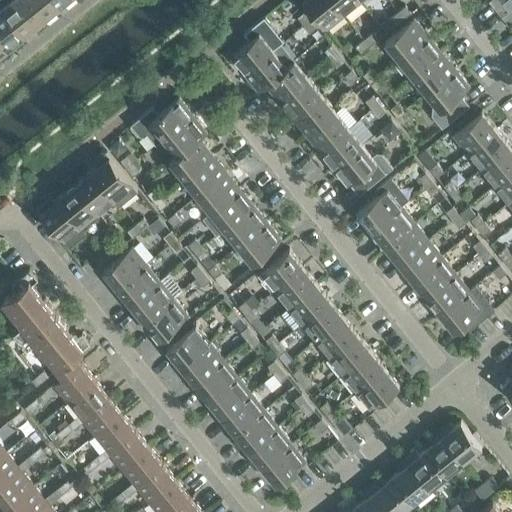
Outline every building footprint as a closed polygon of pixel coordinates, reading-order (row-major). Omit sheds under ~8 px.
[(21,37),(26,33),(0,0),(0,35),(12,50),(24,40),(21,37)] [(0,0),(26,33),(31,29),(33,32),(45,22),(27,0),(0,0)] [(55,10),(60,6),(54,0),(27,0),(45,22),(57,13),(55,10)] [(304,0),(327,28),(345,14),(333,0),(304,0)] [(362,0),(361,0),(333,0),(345,14),(362,0)] [(503,2),(496,8),(502,16),(509,10),(503,2)] [(406,5),(398,11),(404,18),(412,11),(406,5)] [(305,23),(311,18),(305,10),(298,15),(305,23)] [(404,18),(398,11),(390,17),(396,24),(404,18)] [(250,39),(231,54),(245,72),(274,48),(285,40),(265,15),(244,32),(250,39)] [(415,16),(386,40),(400,57),(429,34),(415,16)] [(311,18),(305,23),(311,31),(318,26),(311,18)] [(364,38),(370,45),(378,38),(372,32),(364,38)] [(429,34),(400,57),(413,74),(443,51),(429,34)] [(0,59),(12,50),(0,35),(0,59)] [(370,45),(364,38),(356,45),(362,51),(370,45)] [(332,57),(339,51),(332,43),(325,49),(332,57)] [(288,65),(287,64),(274,48),(245,72),(259,89),(267,83),(266,83),(288,65)] [(339,51),(332,57),(338,65),(345,59),(339,51)] [(443,51),(413,74),(427,91),(456,67),(443,51)] [(280,99),(309,76),(295,58),(287,64),(288,65),(266,83),(267,83),(280,99)] [(457,67),(427,91),(437,103),(433,106),(432,114),(443,126),(470,104),(461,93),(471,85),(457,67)] [(359,76),(352,68),(345,74),(352,82),(359,76)] [(370,81),(377,76),(371,68),(364,73),(370,81)] [(293,116),(323,92),(309,76),(280,99),(293,116)] [(384,84),(377,76),(370,81),(377,89),(384,84)] [(307,133),(336,109),(323,92),(293,116),(307,133)] [(373,107),(379,102),(373,94),(366,99),(373,107)] [(180,96),(159,112),(154,105),(132,123),(141,134),(145,135),(148,132),(157,143),(165,137),(194,113),(180,96)] [(397,115),(404,109),(398,101),(391,107),(397,115)] [(379,102),(373,107),(379,115),(386,110),(379,102)] [(320,150),(350,126),(336,109),(307,133),(320,150)] [(411,117),(404,109),(397,115),(404,123),(411,117)] [(468,151),(497,127),(483,109),(454,133),(468,151)] [(200,136),(201,137),(208,131),(194,113),(165,137),(178,153),(178,154),(200,136)] [(381,128),(388,137),(391,137),(401,130),(393,119),(381,128)] [(334,166),(363,143),(350,126),(320,150),(334,166)] [(481,167),(511,144),(497,127),(468,151),(481,167)] [(184,176),(214,153),(201,137),(200,136),(178,154),(178,153),(170,159),(184,176)] [(377,152),(373,155),(363,143),(334,166),(348,184),(351,182),(360,193),(394,166),(383,152),(377,152)] [(495,184),(511,170),(511,145),(511,144),(481,167),(495,184)] [(419,153),(431,167),(437,175),(444,170),(437,162),(438,161),(426,147),(419,153)] [(98,165),(93,169),(117,199),(116,199),(120,204),(138,190),(106,150),(96,159),(96,163),(98,165)] [(128,166),(135,161),(128,153),(122,158),(128,166)] [(198,193),(227,169),(214,153),(184,176),(198,193)] [(141,169),(135,161),(128,166),(134,175),(141,169)] [(93,169),(76,183),(100,212),(116,199),(117,199),(93,169)] [(212,210),(241,186),(227,169),(198,193),(212,210)] [(509,201),(511,198),(511,170),(495,184),(509,201)] [(426,185),(432,179),(426,171),(419,177),(426,185)] [(373,228),(402,204),(410,197),(392,175),(377,188),(380,192),(359,210),(373,228)] [(432,179),(426,185),(432,193),(439,187),(432,179)] [(451,192),(458,187),(451,179),(444,184),(451,192)] [(100,212),(76,183),(59,196),(83,226),(100,212)] [(210,209),(202,215),(216,233),(225,226),(225,227),(255,203),(241,186),(212,210),(210,209)] [(155,200),(162,195),(155,187),(149,192),(155,200)] [(464,195),(458,187),(451,192),(457,200),(464,195)] [(168,203),(162,195),(155,200),(162,208),(168,203)] [(82,226),(83,226),(59,196),(53,201),(49,197),(38,206),(70,246),(87,232),(82,226)] [(239,244),(268,220),(255,203),(225,227),(239,244)] [(386,244),(416,221),(402,204),(373,228),(386,244)] [(460,213),(466,221),(477,212),(470,204),(460,213)] [(453,218),(460,213),(453,205),(446,210),(453,218)] [(169,217),(176,225),(182,220),(176,212),(169,217)] [(478,226),(485,220),(478,212),(471,218),(478,226)] [(460,213),(453,218),(459,226),(466,221),(460,213)] [(144,216),(136,223),(142,230),(150,223),(144,216)] [(148,225),(154,232),(164,223),(159,217),(148,225)] [(268,220),(239,244),(253,261),(282,237),(268,220)] [(491,228),(485,220),(478,226),(484,234),(491,228)] [(400,261),(429,237),(416,221),(386,244),(400,261)] [(142,230),(136,223),(128,229),(134,236),(142,230)] [(170,243),(177,238),(171,230),(164,235),(170,243)] [(196,250),(203,245),(196,237),(189,242),(196,250)] [(429,237),(400,261),(413,278),(443,254),(429,237)] [(177,238),(170,243),(177,251),(184,246),(177,238)] [(480,252),(487,246),(480,238),(474,244),(480,252)] [(111,243),(103,250),(108,257),(116,250),(111,243)] [(133,244),(104,268),(118,286),(147,262),(133,244)] [(203,245),(196,250),(209,267),(216,262),(203,245)] [(487,246),(480,252),(487,260),(493,254),(487,246)] [(505,259),(511,253),(506,246),(499,251),(505,259)] [(290,247),(261,271),(275,289),(305,265),(290,247)] [(108,257),(103,250),(95,256),(100,263),(108,257)] [(443,254),(413,278),(427,295),(456,271),(443,254)] [(147,262),(118,286),(132,302),(161,278),(147,262)] [(209,267),(216,275),(223,270),(216,262),(209,267)] [(204,271),(198,263),(191,269),(197,277),(204,271)] [(507,271),(500,263),(494,269),(500,277),(507,271)] [(305,265),(275,289),(289,305),(318,282),(305,265)] [(14,333),(21,341),(57,312),(33,282),(39,277),(31,267),(12,282),(17,288),(2,300),(23,326),(14,333)] [(204,271),(197,277),(204,285),(211,279),(204,271)] [(456,271),(427,295),(441,311),(470,288),(456,271)] [(161,278),(132,302),(145,319),(175,295),(161,278)] [(318,282),(289,305),(302,322),(332,298),(318,282)] [(470,288),(441,311),(455,330),(464,322),(471,329),(496,307),(476,283),(470,288)] [(175,295),(145,319),(159,337),(189,313),(175,295)] [(332,298),(302,322),(316,339),(345,315),(332,298)] [(246,313),(252,307),(246,299),(239,305),(246,313)] [(259,315),(252,307),(246,313),(252,321),(259,315)] [(241,316),(234,308),(227,314),(234,322),(241,316)] [(57,312),(21,341),(27,348),(35,341),(63,375),(82,360),(76,353),(91,341),(83,332),(77,337),(57,312)] [(345,315),(316,339),(330,356),(359,332),(345,315)] [(182,364),(211,340),(197,323),(168,347),(182,364)] [(248,339),(254,333),(248,325),(241,331),(248,339)] [(359,332),(330,356),(343,372),(372,349),(359,332)] [(254,333),(248,339),(254,347),(261,341),(254,333)] [(273,333),(266,338),(273,346),(280,341),(273,333)] [(211,340),(182,364),(195,381),(225,357),(211,340)] [(286,349),(280,341),(273,346),(279,354),(286,349)] [(372,349),(343,372),(357,389),(386,365),(372,349)] [(225,357),(195,381),(209,398),(238,374),(225,357)] [(275,372),(282,367),(275,359),(268,364),(275,372)] [(96,378),(82,360),(63,375),(55,382),(69,400),(96,378)] [(386,365),(357,389),(371,407),(400,383),(386,365)] [(300,380),(307,374),(300,366),(293,372),(300,380)] [(282,367),(275,372),(281,380),(288,375),(282,367)] [(43,370),(32,379),(37,385),(48,376),(43,370)] [(238,374),(209,398),(222,415),(252,391),(238,374)] [(313,382),(307,374),(300,380),(306,388),(313,382)] [(82,417),(110,394),(96,378),(69,400),(80,413),(69,422),(74,428),(85,419),(82,417)] [(252,391),(222,415),(236,431),(265,408),(252,391)] [(302,406),(309,400),(302,392),(295,398),(302,406)] [(123,411),(110,394),(82,417),(85,419),(96,433),(123,411)] [(26,406),(30,412),(42,402),(37,397),(26,406)] [(309,400),(302,406),(308,414),(315,408),(309,400)] [(327,413),(334,408),(327,400),(321,405),(327,413)] [(265,408),(236,431),(250,448),(279,424),(265,408)] [(340,416),(334,408),(327,413),(333,421),(340,416)] [(10,418),(15,424),(26,415),(22,409),(10,418)] [(137,428),(123,411),(96,433),(107,447),(96,456),(101,462),(112,453),(110,450),(137,428)] [(329,425),(322,417),(315,423),(322,431),(329,425)] [(441,429),(465,459),(483,444),(462,419),(454,425),(451,421),(441,429)] [(74,428),(69,422),(58,432),(62,438),(74,428)] [(279,424),(250,448),(263,465),(293,441),(279,424)] [(48,434),(53,439),(59,434),(54,428),(48,434)] [(150,445),(137,428),(110,450),(112,453),(123,467),(150,445)] [(427,447),(448,472),(465,459),(441,429),(431,437),(434,441),(427,447)] [(64,440),(59,434),(53,439),(57,445),(64,440)] [(0,440),(0,455),(7,450),(13,445),(10,441),(4,446),(0,440)] [(293,441),(263,465),(277,482),(307,459),(293,441)] [(30,455),(34,461),(46,451),(41,445),(30,455)] [(164,462),(150,445),(123,467),(134,481),(123,490),(128,496),(139,487),(137,484),(164,462)] [(407,456),(431,486),(448,472),(427,447),(420,452),(417,448),(407,456)] [(7,450),(0,455),(0,483),(21,467),(19,464),(7,450)] [(21,467),(0,483),(0,496),(7,505),(34,483),(23,470),(34,461),(30,455),(19,464),(21,467)] [(101,462),(96,456),(85,465),(89,471),(101,462)] [(394,474),(414,500),(431,486),(407,456),(398,464),(401,468),(394,474)] [(178,479),(164,462),(137,484),(139,487),(150,501),(178,479)] [(373,484),(396,511),(399,511),(414,500),(394,474),(386,480),(383,476),(373,484)] [(484,482),(491,491),(499,484),(492,476),(484,482)] [(57,488),(62,494),(73,485),(68,479),(57,488)] [(170,511),(191,495),(178,479),(150,501),(159,511),(170,511)] [(491,491),(484,482),(476,489),(483,497),(491,491)] [(34,483),(7,505),(12,511),(33,511),(48,500),(46,497),(34,483)] [(360,501),(368,511),(396,511),(373,484),(364,492),(367,496),(360,501)] [(48,500),(33,511),(57,511),(51,503),(62,494),(57,488),(46,497),(48,500)] [(128,496),(123,490),(112,499),(117,505),(128,496)] [(204,511),(191,495),(170,511),(204,511)] [(503,511),(494,499),(478,511),(503,511)] [(368,511),(360,501),(353,507),(350,503),(340,511),(368,511)] [(450,509),(452,511),(464,511),(465,511),(458,503),(450,509)]
